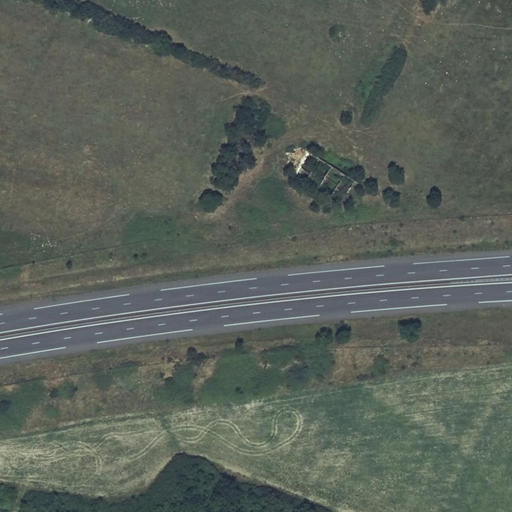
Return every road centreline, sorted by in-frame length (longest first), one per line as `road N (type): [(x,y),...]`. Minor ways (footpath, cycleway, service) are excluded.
road 1 (trunk): [(0,348),(307,306),(511,290)]
road 2 (trunk): [(511,266),(226,290),(0,323)]
